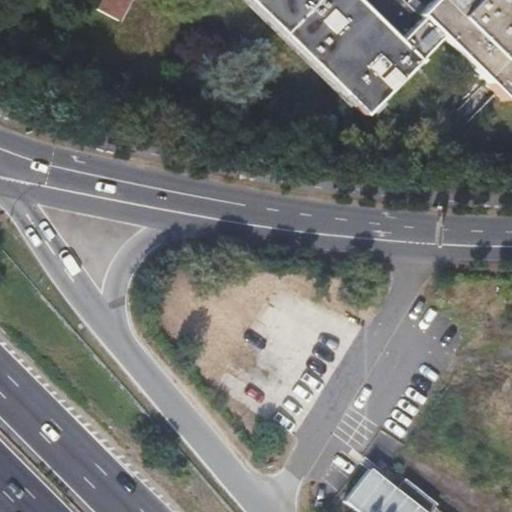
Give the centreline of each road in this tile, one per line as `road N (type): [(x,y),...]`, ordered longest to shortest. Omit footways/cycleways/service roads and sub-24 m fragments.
road 1 (secondary): [(193,209),(299,227),(511,239)]
road 2 (motorway): [(263,511),(121,343)]
road 3 (secondary): [(0,167),(193,209)]
road 4 (motorway): [(121,343),(0,188)]
road 5 (motorway): [(135,511),(0,376)]
road 6 (motorway): [(121,343),(118,297),(127,267),(141,245),(193,209)]
